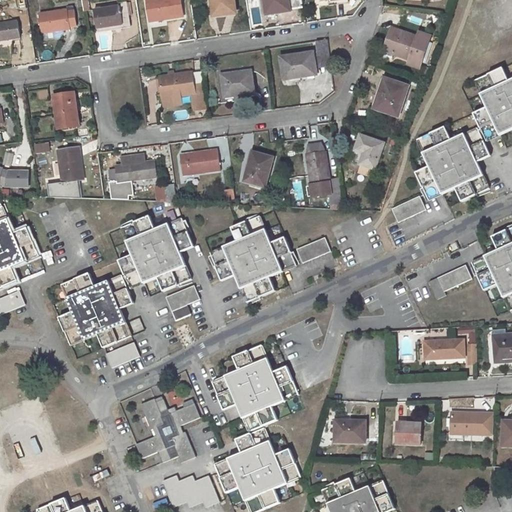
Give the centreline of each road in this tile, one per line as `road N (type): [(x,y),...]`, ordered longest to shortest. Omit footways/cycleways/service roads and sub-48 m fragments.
road 1 (residential): [(511,204),(96,399)]
road 2 (residential): [(99,65),(112,138),(341,108),(363,21)]
road 3 (residential): [(363,21),(99,65)]
road 4 (residential): [(511,384),(361,390)]
road 5 (residential): [(0,337),(51,342),(96,399)]
